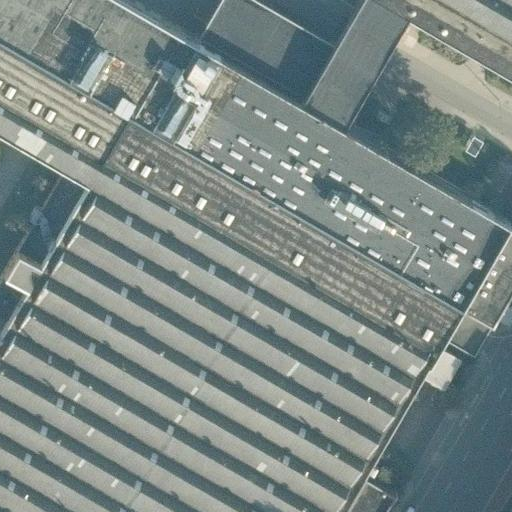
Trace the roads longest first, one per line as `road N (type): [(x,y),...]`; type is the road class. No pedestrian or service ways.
road 1 (unclassified): [(511,127),(293,0)]
road 2 (unclassified): [(511,380),(435,511)]
